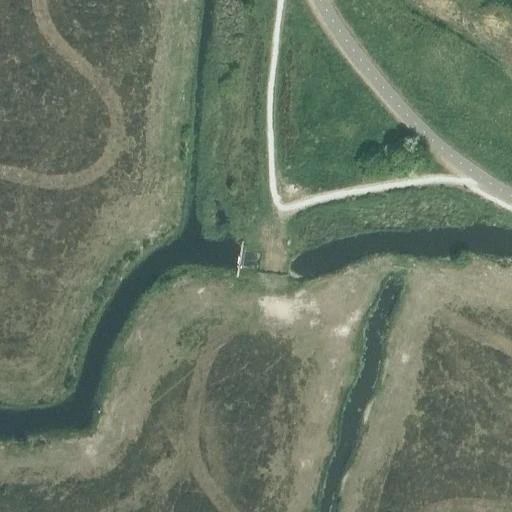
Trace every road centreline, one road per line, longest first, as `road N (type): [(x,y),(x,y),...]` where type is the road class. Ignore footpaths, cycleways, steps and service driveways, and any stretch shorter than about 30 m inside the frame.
road 1 (track): [(479,179),(424,181),(282,211),(276,299)]
road 2 (track): [(282,211),(272,191),(270,89),(286,0)]
